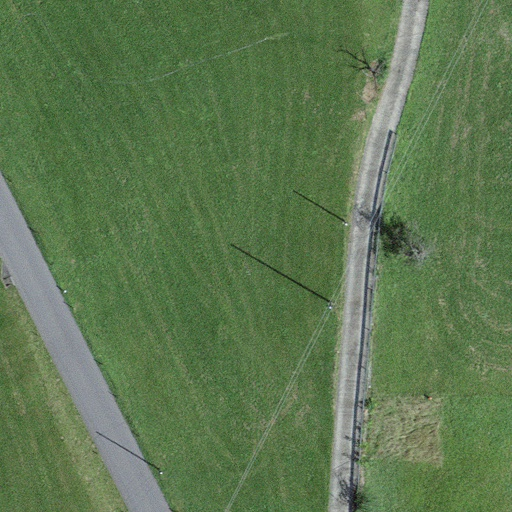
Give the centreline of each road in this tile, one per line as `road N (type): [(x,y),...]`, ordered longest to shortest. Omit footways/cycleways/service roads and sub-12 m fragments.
road 1 (track): [(415,0),(366,185),(345,511)]
road 2 (tertiary): [(0,217),(147,511)]
